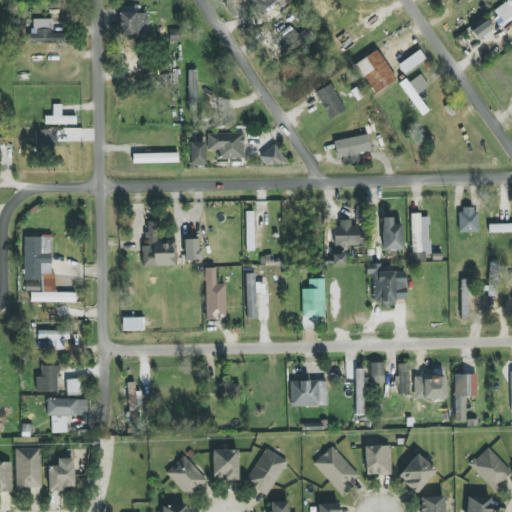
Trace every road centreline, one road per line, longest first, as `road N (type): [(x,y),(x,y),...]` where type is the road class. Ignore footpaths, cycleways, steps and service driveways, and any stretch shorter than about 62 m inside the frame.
road 1 (residential): [(511,175),(47,183),(18,203),(12,290),(0,302)]
road 2 (residential): [(104,421),(102,0)]
road 3 (residential): [(511,341),(109,355)]
road 4 (residential): [(330,179),(212,0)]
road 5 (residential): [(511,141),(412,0)]
